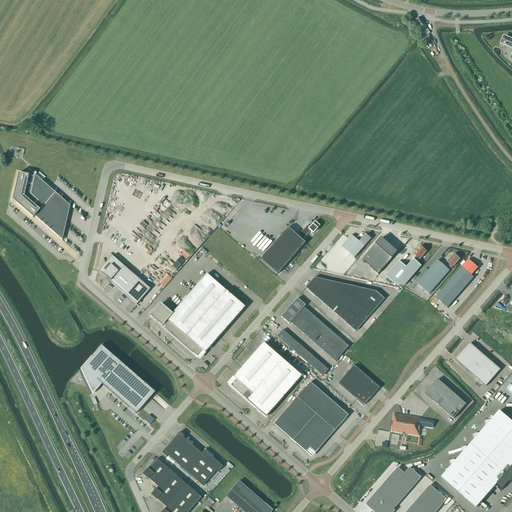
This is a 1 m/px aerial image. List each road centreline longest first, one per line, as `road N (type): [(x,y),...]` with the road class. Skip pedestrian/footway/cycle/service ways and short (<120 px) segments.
road 1 (unclassified): [(511,264),(319,485)]
road 2 (unclassified): [(109,166),(82,276),(203,383)]
road 3 (unclassified): [(109,166),(347,216)]
road 4 (trunk): [(97,511),(0,301)]
road 5 (unclassified): [(203,383),(347,216)]
road 6 (trunk): [(0,345),(80,511)]
road 7 (unclassified): [(347,216),(511,252)]
road 8 (unclassified): [(145,511),(130,466),(203,383)]
road 9 (unclassified): [(203,383),(319,485)]
road 10 (unknown): [(290,284),(350,338),(387,301)]
